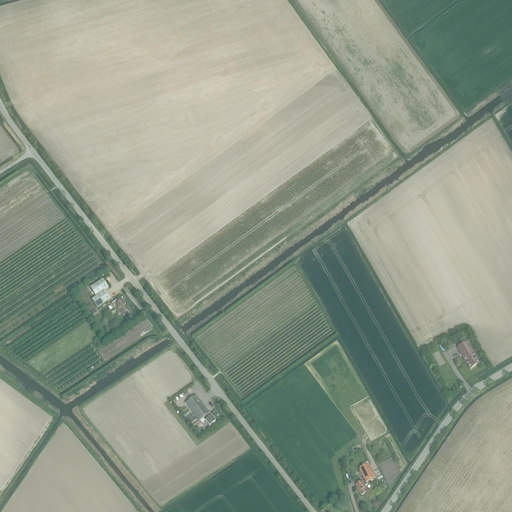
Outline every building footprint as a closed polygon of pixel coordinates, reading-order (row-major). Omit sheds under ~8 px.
[(108,288),(103,280),(102,279),(90,288),(96,297),(92,300),(97,308),(110,300),(104,291),(108,288)] [(118,299),(112,303),(114,306),(115,305),(123,316),(130,311),(122,300),(120,302),(118,299)] [(479,364),(475,357),(471,351),(466,343),(457,349),(458,350),(459,352),(460,353),(461,355),(461,356),(463,359),(464,360),(470,370),(479,364)] [(190,385),(201,378),(198,374),(181,385),(184,389),(190,385)] [(210,425),(216,420),(197,395),(186,403),(200,421),(204,418),(210,425)] [(351,471),(349,460),(345,461),(344,459),(340,460),(343,471),(347,470),(347,472),(351,471)] [(365,480),(356,485),(361,495),(368,492),(365,486),(367,485),(366,483),(376,478),(369,465),(359,469),(365,480)]
